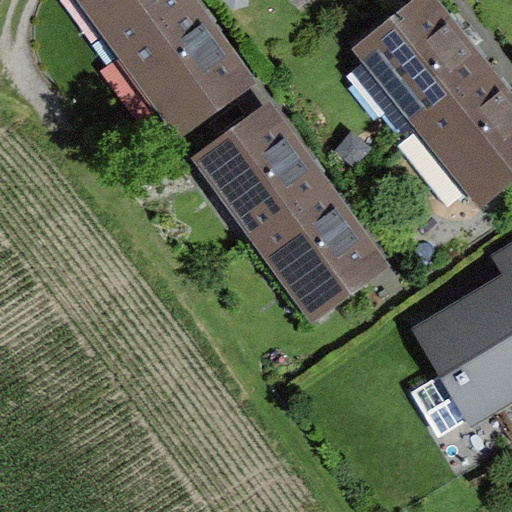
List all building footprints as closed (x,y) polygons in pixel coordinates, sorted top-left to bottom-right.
[(72,0),(118,58),(193,0),(72,0)] [(199,0),(193,0),(118,58),(181,139),(260,78),(199,0)] [(440,0),(417,0),(353,49),(416,130),(495,69),(440,0)] [(511,91),(495,69),(416,130),(479,211),(511,184),(511,91)] [(269,101),(190,161),(253,242),(332,181),(269,101)] [(332,181),(253,242),(316,323),(394,262),(332,181)] [(494,278),(407,334),(466,427),(511,398),(511,255),(489,270),(494,278)] [(511,511),(511,488),(492,501),(498,511),(511,511)]
